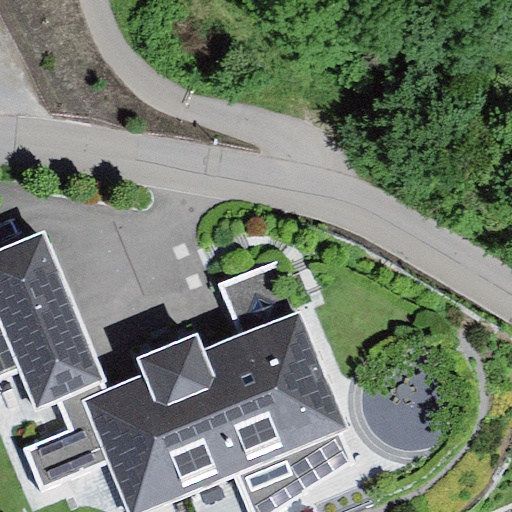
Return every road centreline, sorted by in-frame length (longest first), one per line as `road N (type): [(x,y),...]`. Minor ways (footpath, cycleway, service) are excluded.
road 1 (residential): [(371,215),(114,153),(0,143)]
road 2 (residential): [(371,215),(511,291)]
